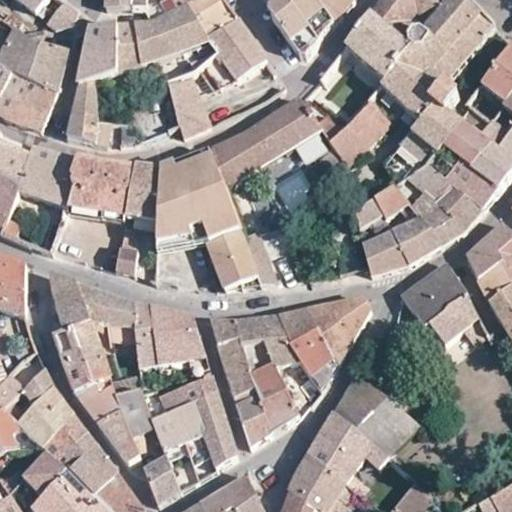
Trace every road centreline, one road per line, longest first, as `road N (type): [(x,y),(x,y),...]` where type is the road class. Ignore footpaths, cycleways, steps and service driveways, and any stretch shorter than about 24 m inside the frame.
road 1 (residential): [(40,262),(39,322),(59,386),(151,511)]
road 2 (residential): [(300,88),(242,129),(172,156),(109,160),(52,147)]
road 3 (residential): [(401,287),(269,312),(198,312)]
road 4 (residential): [(304,432),(323,415),(401,287)]
road 5 (residential): [(198,312),(40,262)]
road 6 (residential): [(198,312),(248,467)]
road 7 (unknown): [(153,160),(162,203),(147,298)]
road 8 (residential): [(401,287),(499,214)]
